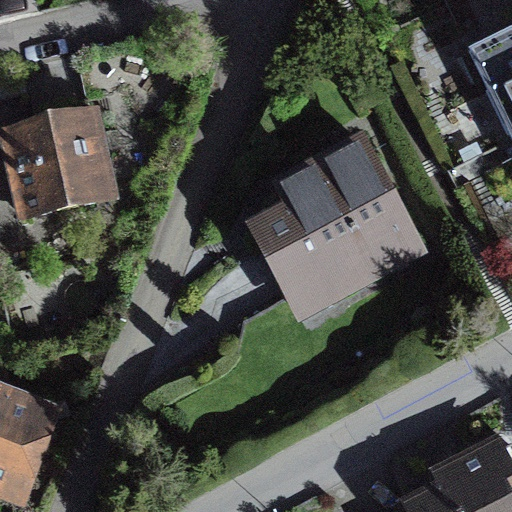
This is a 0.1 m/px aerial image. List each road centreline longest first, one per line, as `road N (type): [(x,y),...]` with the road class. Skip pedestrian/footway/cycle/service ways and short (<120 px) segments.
road 1 (residential): [(70,511),(267,0)]
road 2 (residential): [(228,511),(511,363)]
road 3 (residential): [(0,39),(163,0)]
